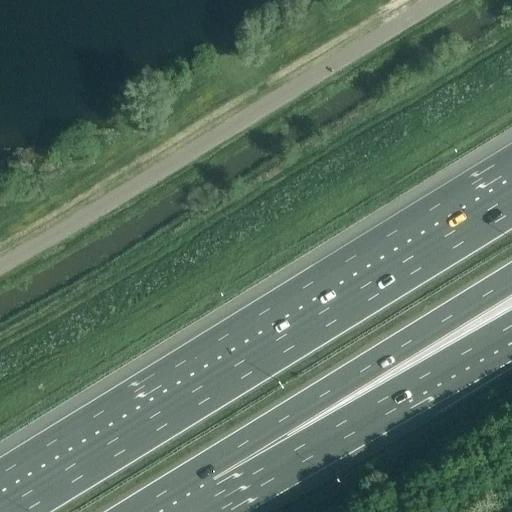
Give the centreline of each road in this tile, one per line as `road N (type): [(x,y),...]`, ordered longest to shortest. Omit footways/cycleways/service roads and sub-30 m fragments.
road 1 (motorway): [(511,189),(0,502)]
road 2 (unclassified): [(0,267),(438,0)]
road 3 (motorway): [(214,478),(511,291)]
road 4 (motorway): [(214,478),(511,328)]
